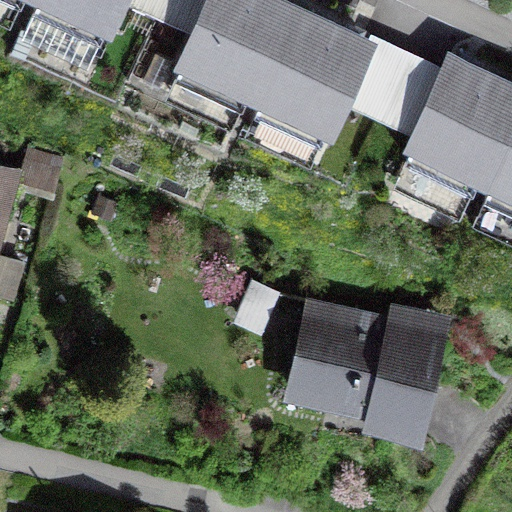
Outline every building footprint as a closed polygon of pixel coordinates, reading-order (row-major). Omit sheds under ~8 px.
[(99,37),(116,0),(37,0),(34,7),(99,37)] [(288,3),(280,0),(209,0),(176,73),(241,103),(288,3)] [(320,140),(367,40),(301,10),(255,110),(320,140)] [(511,99),(511,84),(452,57),(406,157),(472,187),(511,99)] [(511,134),(485,193),(511,205),(511,134)] [(61,160),(28,150),(23,170),(56,179),(61,160)] [(0,210),(12,168),(0,165),(0,210)] [(391,322),(309,304),(290,387),(372,406),(369,418),(419,429),(443,321),(394,310),(391,322)]
